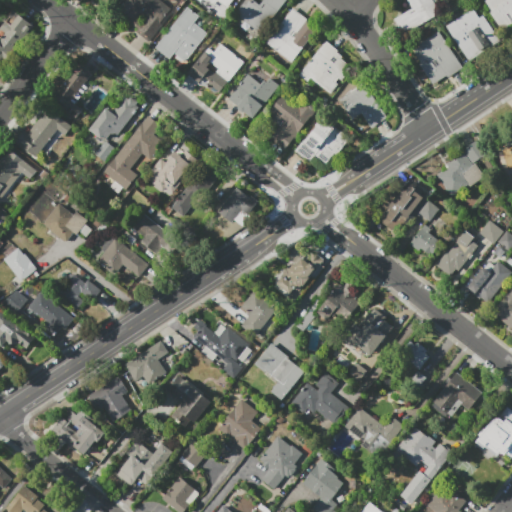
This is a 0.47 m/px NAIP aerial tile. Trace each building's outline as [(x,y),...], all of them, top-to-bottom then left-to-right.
[(159,0),(171,9),(159,23),(162,26),(149,42),(136,32),(138,30),(117,13),(127,0),(159,0)] [(213,7),(204,0),(231,0),(225,8),(217,1),(213,7)] [(260,34),(235,14),(246,0),(252,0),(259,5),(263,0),(281,0),(285,3),(260,34)] [(432,0),(440,13),(402,35),(393,20),(412,9),(407,0),(432,0)] [(511,0),(511,23),(502,31),(490,13),(492,11),(485,1),(486,0),(511,0)] [(187,7),(198,16),(193,22),(207,33),(185,61),(174,53),(169,58),(155,47),(187,7)] [(293,8),(306,19),(318,28),(291,62),(266,42),(293,8)] [(499,40),(469,60),(446,26),(456,19),(472,8),(478,18),(482,15),(499,40)] [(0,58),(0,39),(5,33),(0,28),(0,23),(3,20),(5,22),(14,11),(36,28),(29,36),(26,34),(14,49),(15,50),(5,62),(0,58)] [(447,77),(446,76),(433,84),(419,63),(421,62),(412,49),(438,31),(445,41),(462,68),(447,77)] [(215,38),(244,61),(220,92),(213,87),(210,90),(205,85),(200,85),(188,76),(189,74),(188,73),(215,38)] [(325,41),(332,46),(333,45),(339,49),(338,51),(344,56),(341,59),(352,67),(341,81),(339,79),(336,82),(338,84),(331,93),(311,77),(307,82),(298,75),(325,41)] [(82,109),(75,118),(49,98),(56,88),(58,89),(79,62),(93,73),(92,74),(71,100),(82,109)] [(228,98),(248,74),(261,84),(264,80),(267,82),(270,78),(279,85),(263,106),(263,105),(253,118),(228,98)] [(386,118),(371,127),(362,112),(352,119),(339,98),(365,82),(386,118)] [(304,99),(317,109),(301,129),(302,129),(293,141),(292,140),(284,150),(270,138),(279,125),(280,126),(284,121),(270,110),(285,92),(300,104),(304,99)] [(130,95),(137,101),(135,104),(138,107),(117,135),(115,133),(111,133),(106,138),(102,135),(100,138),(89,129),(106,108),(112,112),(124,97),(127,99),(130,95)] [(15,141),(24,130),(28,133),(47,108),(71,126),(64,135),(57,129),(36,157),(15,141)] [(103,172),(148,116),(160,125),(153,134),(163,142),(149,159),(142,153),(130,169),(137,174),(125,189),(103,172)] [(309,161),(295,150),(322,117),(347,137),(325,164),(314,155),(309,161)] [(486,153),(472,163),(463,149),(476,139),(486,153)] [(115,148),(107,158),(97,150),(105,140),(115,148)] [(155,165),(175,141),(188,152),(169,176),(155,165)] [(0,200),(0,159),(3,155),(5,156),(10,150),(36,170),(30,179),(21,172),(0,200)] [(443,167),(463,152),(472,164),(475,162),(485,178),(471,188),(469,185),(452,197),(447,189),(437,175),(445,169),(443,167)] [(184,215),(183,216),(182,215),(172,207),(205,164),(219,175),(200,200),(195,197),(189,205),(191,206),(184,215)] [(39,175),(44,170),(49,174),(45,180),(39,175)] [(160,181),(153,191),(142,183),(149,173),(160,181)] [(395,233),(378,220),(397,196),(398,197),(404,190),(405,190),(411,183),(417,188),(415,191),(423,198),(395,233)] [(257,203),(249,214),(240,225),(234,219),(231,222),(221,214),(217,211),(237,187),(257,203)] [(63,199),(66,194),(72,199),(69,204),(63,199)] [(166,202),(161,207),(156,202),(161,197),(166,202)] [(428,200),(439,209),(437,210),(429,221),(418,212),(419,211),(428,200)] [(83,217),(88,220),(85,224),(92,230),(87,236),(80,231),(77,235),(74,233),(66,243),(49,230),(50,228),(43,223),(48,217),(59,203),(74,215),(76,212),(83,217)] [(164,211),(168,207),(172,210),(168,215),(164,211)] [(140,215),(142,213),(146,215),(179,242),(171,253),(162,247),(156,254),(140,241),(144,236),(132,226),(140,215)] [(503,231),(493,244),(479,233),(489,220),(503,231)] [(425,224),(431,229),(428,233),(442,243),(432,256),(421,247),(418,251),(409,244),(425,224)] [(449,252),(465,230),(467,232),(468,231),(474,236),(471,240),(478,245),(458,272),(455,270),(450,275),(437,265),(447,251),(449,252)] [(511,234),(511,245),(508,250),(497,241),(506,230),(511,234)] [(122,235),(126,231),(137,239),(133,244),(122,235)] [(148,264),(138,276),(123,264),(115,274),(97,260),(104,252),(101,249),(112,235),(148,264)] [(36,269),(21,281),(4,259),(6,257),(3,253),(9,249),(12,253),(18,248),(23,254),(24,253),(36,269)] [(277,283),(285,274),(283,272),(298,254),(304,259),(312,250),(325,261),(298,292),(295,289),(290,294),(277,283)] [(497,261),(511,272),(486,304),(466,288),(483,267),(484,268),(489,262),(494,265),(497,261)] [(100,290),(92,300),(81,292),(77,296),(83,300),(77,309),(50,288),(57,280),(64,285),(66,283),(63,281),(70,273),(72,275),(73,274),(85,283),(87,279),(100,290)] [(339,283),(356,297),(341,317),(335,313),(333,316),(331,314),(326,320),(316,311),(313,315),(315,316),(303,330),(295,325),(300,320),(301,321),(308,311),(315,297),(325,300),(339,283)] [(511,286),(511,328),(492,312),(511,286)] [(15,315),(4,306),(16,290),(28,299),(15,315)] [(241,307),(254,290),(276,308),(253,336),(241,325),(248,316),(246,314),(248,312),(241,307)] [(73,318),(65,328),(62,326),(55,336),(45,328),(47,326),(42,323),(45,320),(28,307),(40,292),(73,318)] [(18,343),(17,344),(14,345),(11,345),(10,345),(9,344),(5,350),(0,345),(0,313),(3,310),(37,337),(27,350),(18,343)] [(393,325),(369,355),(345,336),(355,324),(359,327),(373,310),(393,325)] [(233,377),(223,369),(227,364),(193,336),(198,330),(193,327),(200,319),(206,324),(205,326),(218,336),(226,327),(227,328),(228,327),(249,344),(236,360),(231,356),(230,357),(242,367),(233,377)] [(166,372),(148,384),(143,375),(135,380),(125,364),(160,341),(168,352),(157,359),(166,372)] [(417,342),(427,350),(425,352),(429,357),(419,369),(400,353),(410,341),(414,345),(417,342)] [(281,400),(270,391),(278,381),(265,371),(264,372),(254,364),(271,343),(289,357),(288,358),(304,372),(281,400)] [(367,371),(358,380),(348,372),(355,361),(367,371)] [(432,383),(423,394),(408,382),(417,371),(432,383)] [(434,401),(456,372),(481,392),(468,409),(460,402),(451,414),(434,401)] [(303,412),(291,403),(307,383),(317,391),(319,388),(315,384),(325,373),(338,383),(330,393),(348,407),(335,425),(316,409),(313,412),(307,407),(303,412)] [(211,402),(195,423),(191,420),(185,427),(170,416),(181,402),(167,391),(179,375),(203,393),(201,395),(211,402)] [(131,409),(113,421),(104,407),(97,411),(88,396),(118,376),(128,391),(121,395),(131,409)] [(241,399),(258,412),(251,421),(262,429),(245,450),(232,440),(234,438),(229,434),(228,436),(218,428),(241,399)] [(500,439),(490,431),(500,419),(492,413),(501,403),(511,411),(511,436),(510,439),(504,434),(500,439)] [(106,433),(98,443),(96,441),(84,456),(74,448),(72,450),(49,430),(61,416),(65,419),(74,407),(98,427),(98,426),(106,433)] [(392,416),(404,426),(390,445),(389,444),(382,439),(378,446),(368,438),(365,442),(345,426),(359,407),(384,426),(392,416)] [(452,451),(452,452),(452,453),(436,473),(422,461),(417,467),(395,449),(414,426),(427,436),(428,435),(436,442),(432,446),(436,449),(440,444),(444,447),(445,446),(452,451)] [(497,441),(488,453),(475,443),(484,431),(497,441)] [(274,489),(261,479),(269,469),(263,465),(264,463),(259,459),(277,436),(290,446),(292,445),(303,454),(294,464),(298,468),(291,476),(290,475),(288,478),(285,476),(274,489)] [(207,452),(195,467),(181,455),(193,440),(207,452)] [(162,443),(173,452),(146,485),(136,477),(134,480),(130,476),(127,479),(119,473),(132,457),(126,453),(135,442),(139,444),(140,443),(154,454),(162,443)] [(452,463),(457,457),(467,466),(458,477),(452,471),(448,468),(452,463)] [(302,483),(322,458),(336,469),(333,473),(338,477),(337,479),(344,484),(331,499),(337,504),(330,511),(315,511),(312,509),(321,497),(302,483)] [(0,467),(12,479),(4,489),(0,485),(0,467)] [(189,505),(182,511),(178,511),(162,499),(180,477),(195,489),(185,501),(189,505)] [(23,485),(38,496),(36,498),(44,505),(42,508),(46,511),(27,511),(23,509),(20,511),(7,511),(4,509),(23,485)] [(462,493),(458,490),(461,485),(466,488),(462,493)] [(434,511),(435,511),(427,504),(441,486),(448,492),(451,489),(452,490),(466,500),(458,510),(460,511),(434,511)] [(364,511),(365,511),(363,509),(369,501),(383,511),(364,511)] [(269,511),(262,511),(257,507),(261,503),(270,511),(269,511)]
